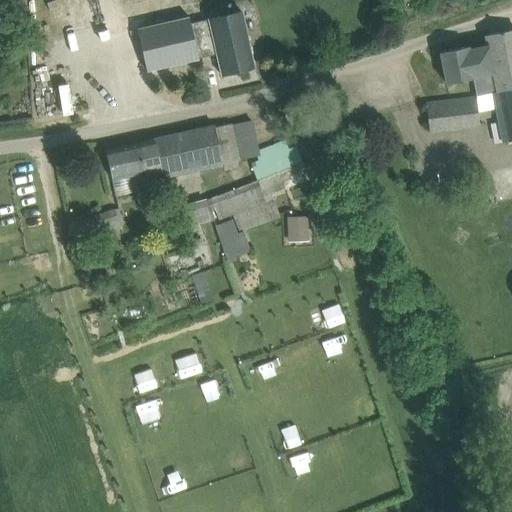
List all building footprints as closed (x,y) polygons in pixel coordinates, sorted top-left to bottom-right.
[(88,0),(95,23),(102,21),(96,0),(88,0)] [(139,28),(149,69),(216,53),(221,74),(254,65),(242,10),(191,22),(190,16),(139,28)] [(511,138),(511,28),(486,34),(488,44),(469,48),(468,46),(440,52),(446,82),(494,72),(497,89),(492,90),(503,140),(511,138)] [(47,53),(49,99),(63,99),(60,52),(47,53)] [(480,125),(476,97),(426,103),(429,131),(480,125)] [(106,149),(112,178),(137,173),(139,181),(239,159),(231,123),(215,126),(215,125),(106,149)] [(271,193),(345,164),(331,127),(297,140),(298,143),(294,144),(295,146),(263,159),(263,157),(252,161),(259,178),(208,197),(180,205),(186,227),(214,219),(214,220),(235,212),(242,230),(280,215),(271,193)] [(122,227),(116,207),(97,213),(102,232),(122,227)] [(287,216),(288,234),(308,233),(307,215),(287,216)] [(236,225),(219,230),(225,251),(249,244),(245,233),(240,235),(236,225)] [(267,361),(249,367),(255,384),(272,378),(267,361)] [(296,422),(300,439),(312,436),(308,419),(296,422)]
